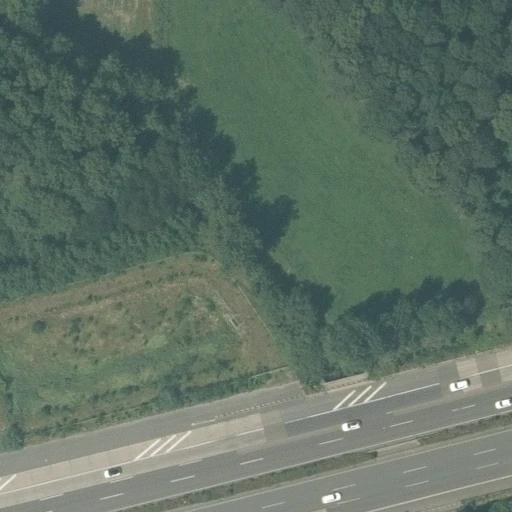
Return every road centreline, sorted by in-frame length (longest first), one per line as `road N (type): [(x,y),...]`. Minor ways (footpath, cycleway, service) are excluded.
road 1 (motorway): [(511,383),(0,511)]
road 2 (motorway): [(311,511),(511,459)]
